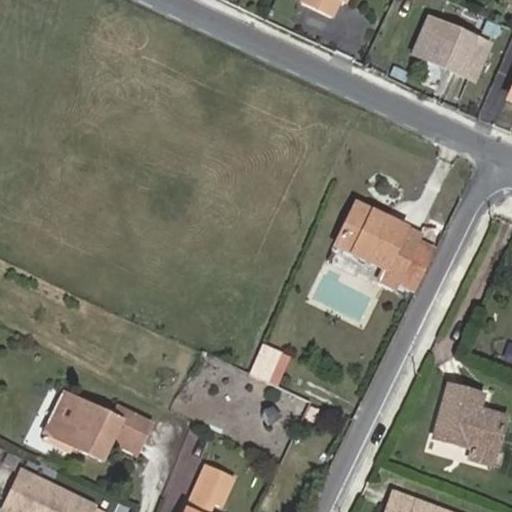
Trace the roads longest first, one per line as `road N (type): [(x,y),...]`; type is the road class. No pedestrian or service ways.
road 1 (residential): [(501,159),(321,511)]
road 2 (residential): [(501,159),(169,0)]
